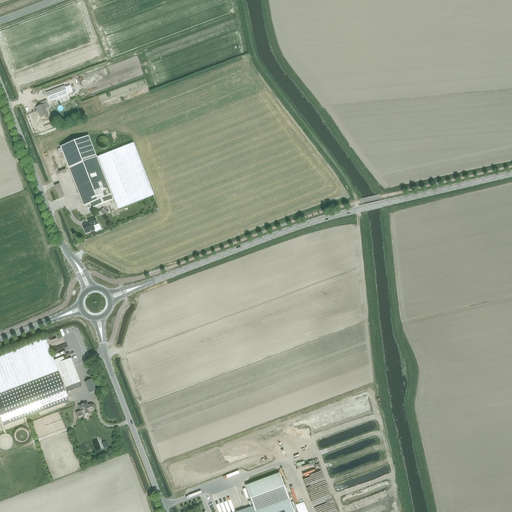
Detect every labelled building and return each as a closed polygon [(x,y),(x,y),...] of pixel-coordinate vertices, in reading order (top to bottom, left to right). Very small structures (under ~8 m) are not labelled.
[(70,85),(65,87),(64,86),(46,93),(49,103),(59,99),(60,104),(70,100),(68,94),(73,92),(70,85)] [(50,108),(46,101),(41,103),(42,106),(37,108),(41,118),(48,115),(46,109),(50,108)] [(88,136),(61,147),(69,168),(84,206),(92,203),(94,207),(113,199),(110,192),(111,191),(118,210),(154,196),(134,143),(97,158),(88,136)] [(83,226),(86,233),(95,230),(93,226),(98,224),(95,218),(88,220),(89,224),(83,226)] [(0,354),(0,396),(59,373),(54,360),(45,337),(0,354)] [(63,357),(54,360),(59,373),(65,388),(67,393),(82,387),(81,382),(71,358),(65,361),(63,357)] [(59,373),(0,396),(0,416),(5,428),(71,403),(67,393),(65,388),(59,373)] [(89,394),(96,391),(92,380),(85,383),(89,394)] [(79,407),(83,418),(84,418),(85,419),(86,419),(87,418),(87,417),(87,416),(90,415),(89,412),(92,411),(93,410),(94,409),(94,408),(94,407),(93,406),(92,405),(91,405),(90,405),(87,406),(86,404),(79,407)] [(253,506),(237,511),(293,511),(279,473),(246,486),(253,506)]
